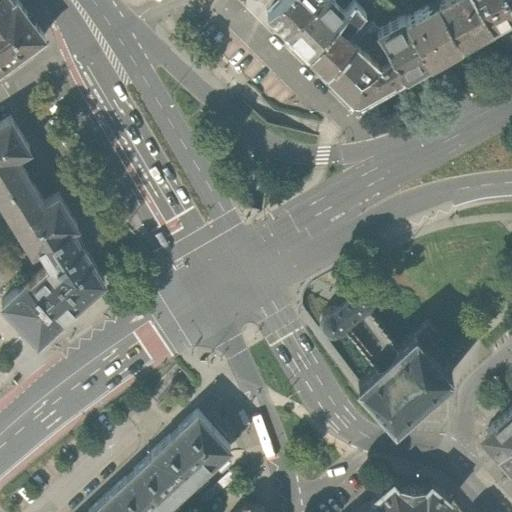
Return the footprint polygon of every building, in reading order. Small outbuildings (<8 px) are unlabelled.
[(0,0),(0,63),(2,66),(19,53),(44,35),(16,0),(0,0)] [(312,0),(278,0),(266,12),(283,29),(312,0)] [(312,0),(283,29),(296,42),(302,48),(308,53),(344,10),(340,6),(333,0),(312,0)] [(353,0),(344,10),(308,53),(315,60),(325,71),(354,39),(346,32),(364,12),(353,0)] [(438,1),(436,0),(433,0),(405,17),(429,57),(435,53),(459,40),(438,1)] [(480,28),(490,22),(477,0),(436,0),(438,1),(459,40),(480,28)] [(511,9),(511,3),(510,0),(477,0),(490,22),(496,19),(511,9)] [(414,65),(429,57),(405,17),(402,13),(376,27),(382,34),(393,52),(404,72),(414,65)] [(354,39),(325,71),(337,83),(354,100),(366,93),(404,72),(393,52),(378,60),(354,39)] [(10,115),(0,121),(0,197),(32,249),(40,245),(72,226),(77,222),(58,192),(44,200),(32,180),(15,154),(29,145),(10,115)] [(72,226),(40,245),(50,261),(28,282),(60,317),(87,292),(104,276),(72,226)] [(46,330),(60,317),(28,282),(25,279),(2,301),(21,322),(37,339),(46,330)] [(374,367),(359,382),(357,383),(383,412),(388,418),(394,425),(396,424),(395,423),(412,408),(423,398),(435,387),(451,373),(444,365),(452,357),(467,343),(461,337),(450,347),(427,321),(415,332),(414,331),(397,346),(366,307),(368,304),(370,303),(372,302),(373,300),(374,298),(375,296),(375,294),(375,292),(374,290),(373,287),(372,286),(370,284),(369,283),(367,282),(365,281),(363,281),(361,281),(359,282),(357,283),(355,284),(353,285),(352,287),(351,289),(350,291),(350,293),(341,301),(334,308),(331,308),(329,308),(327,309),(325,310),(324,311),(322,313),(321,315),(320,317),(319,319),(319,322),(320,324),(321,326),(322,328),(324,330),(326,331),(328,332),(330,332),(332,333),(334,332),(336,332),(338,331),(339,330),(341,329),(342,327),(374,367)] [(511,428),(511,403),(504,410),(499,415),(511,428)] [(248,422),(243,408),(237,410),(243,424),(248,422)] [(157,511),(185,486),(184,484),(191,478),(192,476),(196,480),(205,472),(202,468),(228,443),(196,409),(176,428),(159,443),(151,451),(152,452),(139,463),(118,483),(97,502),(86,511),(157,511)] [(497,452),(511,438),(511,428),(499,415),(490,423),(489,433),(489,443),(497,452)] [(511,438),(497,452),(511,468),(511,438)] [(229,472),(197,502),(202,508),(234,478),(229,472)] [(373,511),(437,511),(449,498),(430,481),(424,487),(411,486),(397,485),(392,480),(365,505),(373,511)] [(460,511),(458,509),(449,498),(437,511),(460,511)]
